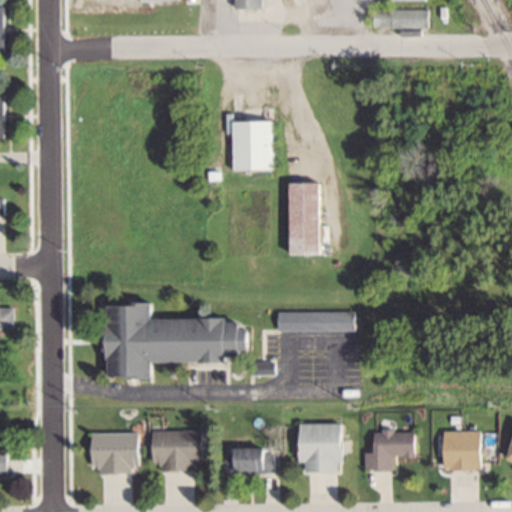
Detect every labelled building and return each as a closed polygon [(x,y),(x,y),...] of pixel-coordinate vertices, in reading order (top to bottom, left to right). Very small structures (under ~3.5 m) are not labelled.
[(265,8),(264,0),(237,0),(237,8),(265,8)] [(429,8),(375,8),(375,26),(429,26),(429,8)] [(235,120),(235,169),(275,169),(275,120),(235,120)] [(324,254),(324,182),(294,182),(294,254),(324,254)] [(111,376),(156,376),(156,360),(245,360),(245,349),(253,349),(253,322),(231,322),(231,317),(156,317),(156,303),(111,303),(111,376)] [(346,461),(345,422),(302,423),(302,472),(340,472),(340,461),(346,461)] [(156,469),(198,469),(198,462),(206,462),(206,430),(156,430),(156,469)] [(367,470),(395,471),(395,456),(417,456),(417,431),(376,430),(376,452),(367,452),(367,470)] [(482,430),(450,431),(451,450),(462,449),(462,461),(483,461),(482,430)] [(94,472),(141,472),(142,432),(94,432),(94,472)] [(277,472),(277,448),(226,449),(227,472),(277,472)]
